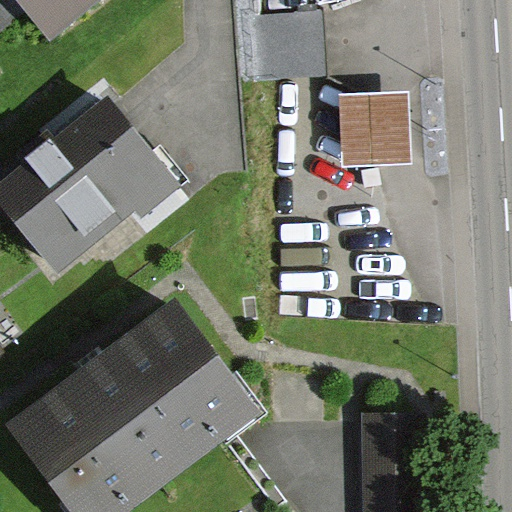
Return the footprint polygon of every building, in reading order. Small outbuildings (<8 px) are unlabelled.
[(7,0),(52,52),(115,0),(7,0)] [(322,16),(258,21),(263,84),(327,79),(322,16)] [(409,101),(338,104),(340,175),(411,173),(409,101)] [(59,149),(49,136),(39,144),(17,161),(29,176),(0,198),(0,210),(59,284),(134,225),(140,233),(181,201),(109,110),(59,149)] [(58,511),(144,511),(257,431),(176,319),(94,377),(6,440),(58,511)] [(364,419),(363,511),(426,511),(427,420),(364,419)]
